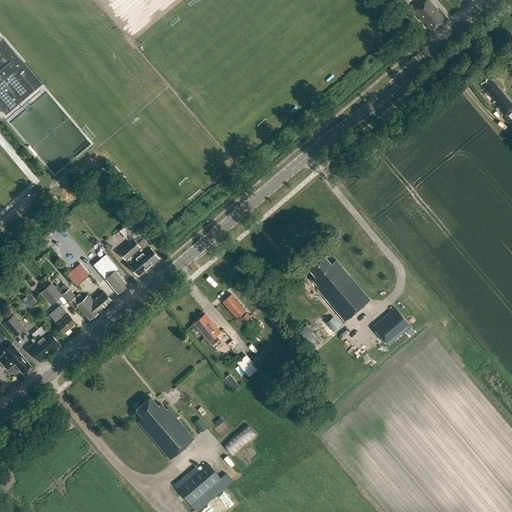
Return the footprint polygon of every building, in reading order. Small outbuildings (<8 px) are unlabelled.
[(424,22),(431,30),(443,19),(436,11),(437,10),(428,0),(426,0),(413,12),(422,23),(424,22)] [(0,107),(6,114),(34,90),(19,72),(22,70),(18,65),(22,62),(3,40),(0,36),(0,107)] [(481,83),(495,101),(490,104),(503,120),(511,112),(511,104),(489,77),(481,83)] [(118,252),(138,276),(148,267),(135,251),(139,246),(137,243),(133,239),(118,252)] [(135,251),(148,267),(158,259),(142,239),(137,243),(139,246),(135,251)] [(316,277),(312,280),(318,287),(317,288),(344,321),(370,300),(336,259),(331,264),(323,254),(307,267),(316,277)] [(106,255),(94,265),(102,274),(118,293),(128,285),(115,271),(118,269),(106,255)] [(89,275),(80,264),(67,275),(76,286),(89,275)] [(61,295),(51,283),(45,288),(55,300),(61,295)] [(103,291),(92,301),(91,300),(92,299),(90,296),(88,296),(87,295),(83,298),(79,293),(76,296),(69,288),(62,294),(69,302),(72,299),(88,319),(111,300),(103,291)] [(222,301),(236,318),(245,311),(231,294),(222,301)] [(75,322),(68,313),(60,304),(49,314),(56,323),(64,332),(75,322)] [(372,327),(387,345),(410,326),(395,307),(372,327)] [(247,313),(239,319),(246,327),(253,321),(247,313)] [(203,315),(193,323),(208,342),(212,347),(220,340),(216,335),(220,332),(207,316),(205,318),(203,315)] [(6,325),(16,337),(26,329),(15,316),(6,325)] [(332,331),(340,325),(333,317),(325,323),(332,331)] [(306,325),(295,335),(309,351),(320,341),(306,325)] [(29,349),(40,362),(60,345),(50,332),(29,349)] [(15,364),(22,372),(30,365),(12,344),(4,351),(5,353),(0,357),(0,361),(7,370),(15,364)] [(247,355),(237,362),(248,377),(258,369),(247,355)] [(234,390),(239,386),(229,374),(224,378),(234,390)] [(138,422),(170,459),(195,438),(192,435),(191,436),(168,408),(166,410),(161,403),(158,406),(150,397),(135,409),(142,417),(138,422)] [(200,432),(207,426),(198,417),(193,423),(200,432)] [(254,438),(243,426),(219,446),(230,458),(254,438)] [(207,463),(176,489),(195,511),(226,486),(207,463)]
